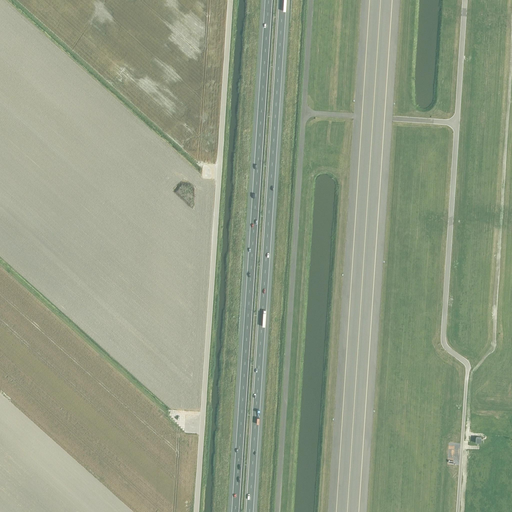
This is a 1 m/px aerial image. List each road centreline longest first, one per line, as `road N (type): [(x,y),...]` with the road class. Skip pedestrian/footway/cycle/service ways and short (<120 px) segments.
road 1 (motorway): [(249,511),(283,0)]
road 2 (unclassified): [(197,511),(230,0)]
road 3 (motorway): [(268,0),(235,511)]
